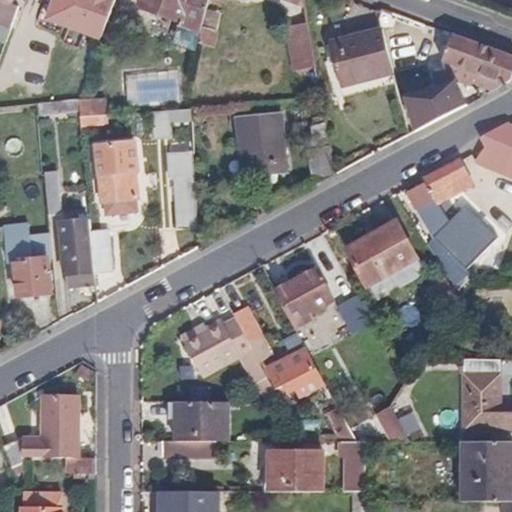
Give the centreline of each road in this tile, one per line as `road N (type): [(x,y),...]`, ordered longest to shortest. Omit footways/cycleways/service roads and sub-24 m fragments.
road 1 (tertiary): [(116,319),(511,101)]
road 2 (residential): [(119,511),(116,319)]
road 3 (tertiary): [(0,383),(116,319)]
road 4 (residential): [(511,40),(390,0)]
